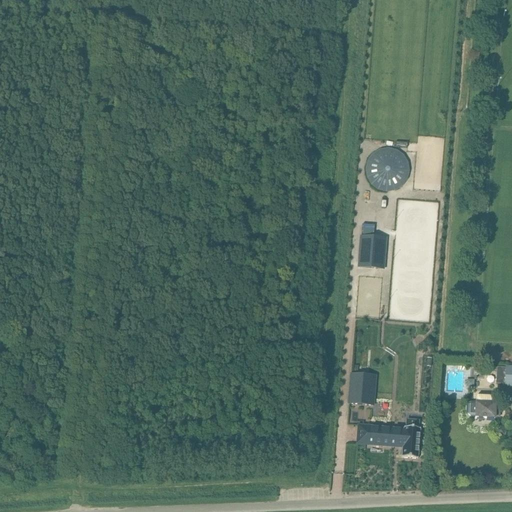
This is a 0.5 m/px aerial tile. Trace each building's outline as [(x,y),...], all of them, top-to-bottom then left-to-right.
[(379,192),(386,193),(393,193),(399,190),(404,185),(407,179),(409,173),(408,166),(405,160),(400,155),(394,151),(388,150),(381,151),(375,154),(370,158),(366,164),(365,171),(366,178),(369,184),(373,189),(379,192)] [(361,238),(358,268),(382,270),(385,240),(361,238)] [(504,369),(497,368),(495,385),(503,385),(503,388),(511,388),(511,368),(504,368),(504,369)] [(350,375),(348,405),(372,407),(374,377),(350,375)] [(470,417),(474,417),(474,419),(476,419),(477,421),(481,421),(482,419),(493,420),(493,419),(499,419),(499,411),(494,411),(494,405),(494,398),(475,397),(475,403),(470,403),(468,405),(467,415),(470,417)] [(496,424),(496,436),(504,437),(505,425),(496,424)] [(357,427),(356,445),(403,449),(402,459),(417,460),(419,430),(404,429),(404,431),(357,427)]
